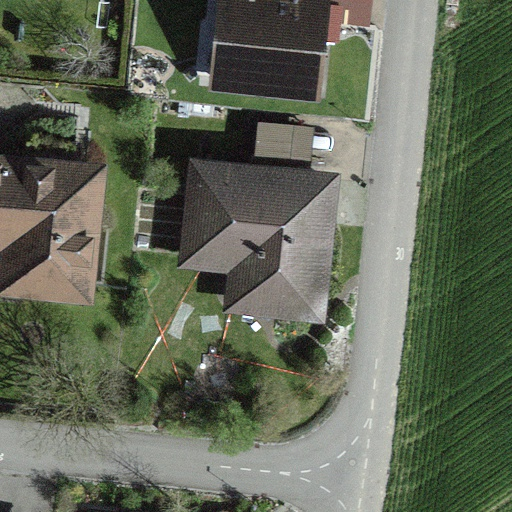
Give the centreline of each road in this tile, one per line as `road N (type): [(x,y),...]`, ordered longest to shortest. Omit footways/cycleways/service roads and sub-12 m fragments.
road 1 (unclassified): [(417,0),(362,482)]
road 2 (residential): [(0,445),(362,482)]
